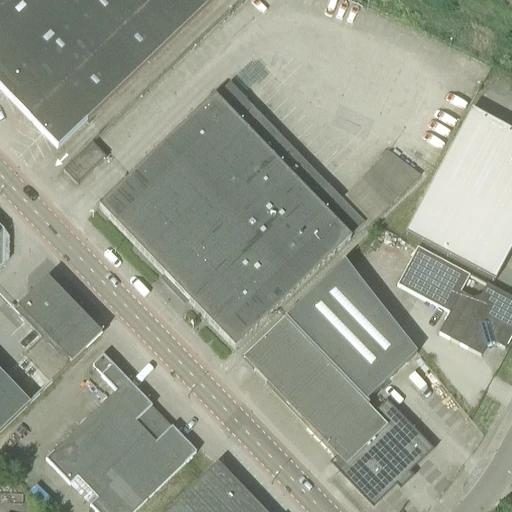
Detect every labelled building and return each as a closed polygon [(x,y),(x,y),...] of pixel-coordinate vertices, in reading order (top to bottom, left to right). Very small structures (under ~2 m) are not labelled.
[(0,0),(0,91),(57,151),(215,0),(0,0)] [(388,210),(420,179),(460,98),(424,81),(388,154),(360,180),(388,210)] [(98,210),(165,279),(162,283),(163,284),(166,281),(235,351),(350,240),(350,239),(364,225),(229,85),(214,100),(213,99),(98,210)] [(511,243),(511,170),(508,169),(511,160),(511,134),(469,111),(402,236),(490,284),(511,243)] [(92,145),(63,172),(77,187),(106,159),(92,145)] [(417,249),(397,287),(449,316),(439,335),(481,358),(486,348),(495,345),(504,350),(511,336),(511,300),(486,287),(477,303),(461,294),(469,278),(417,249)] [(284,320),(243,360),(337,458),(345,466),(339,472),(373,507),(432,451),(386,404),(375,414),(365,404),(413,357),(344,264),(285,321),(284,320)] [(43,338),(0,378),(0,379),(27,408),(101,337),(48,282),(24,304),(17,311),(43,338)] [(115,394),(45,462),(46,463),(69,487),(76,480),(96,500),(89,508),(92,511),(136,511),(197,454),(172,429),(172,430),(168,433),(148,413),(152,409),(152,408),(104,358),(93,368),(101,377),(100,378),(111,390),(115,394)] [(0,434),(27,408),(0,379),(0,434)] [(262,511),(218,465),(169,511),(262,511)]
